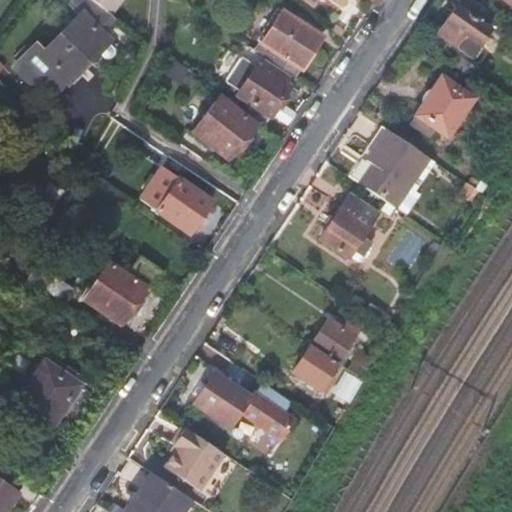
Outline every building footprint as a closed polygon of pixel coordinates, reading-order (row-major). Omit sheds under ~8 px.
[(100,33),(112,17),(91,0),(77,0),(73,6),(81,14),(43,51),(37,45),(17,64),(43,91),(62,72),(71,80),(98,53),(103,59),(109,60),(114,55),(114,49),(108,43),(108,42),(100,33)] [(91,0),(112,17),(124,0),(91,0)] [(490,14),(468,0),(462,0),(457,8),(454,6),(436,33),(470,56),(488,29),(483,26),(490,14)] [(283,11),(256,51),(295,77),(322,38),(283,11)] [(227,79),(238,86),(254,61),(243,54),(227,79)] [(457,66),(472,76),(477,69),(461,59),(457,66)] [(252,105),(247,113),(266,129),(293,90),(282,83),(285,78),(263,63),(239,96),(252,105)] [(194,106),(204,115),(219,96),(221,93),(212,86),(188,68),(180,79),(201,96),(194,106)] [(473,97),(441,76),(414,115),(446,136),(473,97)] [(255,123),(219,96),(204,115),(191,131),(228,159),(255,123)] [(370,165),(359,182),(396,207),(429,158),(385,128),(365,160),(370,165)] [(212,198),(178,176),(156,208),(190,231),(212,198)] [(351,193),(320,239),(349,259),(352,255),(361,262),(374,243),(365,237),(372,224),(361,216),(368,206),(351,193)] [(163,270),(139,255),(129,270),(153,285),(163,270)] [(143,285),(108,262),(84,299),(118,321),(143,285)] [(45,286),(66,299),(72,289),(51,276),(45,286)] [(327,317),(309,344),(338,364),(360,332),(344,322),(341,326),(327,317)] [(249,336),(221,318),(207,339),(235,358),(249,336)] [(320,389),(338,364),(309,344),(292,369),(320,389)] [(79,385),(43,362),(17,399),(54,423),(79,385)] [(215,370),(193,404),(229,428),(238,415),(279,442),(295,418),(254,392),(252,395),(215,370)] [(224,453),(183,426),(172,443),(177,446),(173,452),(164,466),(200,489),(224,453)] [(172,443),(168,449),(173,452),(177,446),(172,443)] [(0,511),(22,480),(0,465),(0,511)] [(152,473),(125,511),(174,511),(185,496),(152,473)] [(266,485),(252,476),(230,510),(232,511),(257,511),(251,508),(266,485)]
